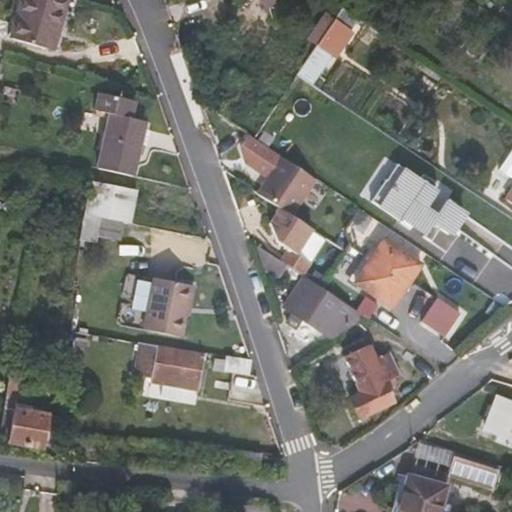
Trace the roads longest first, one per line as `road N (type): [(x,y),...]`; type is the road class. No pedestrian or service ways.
road 1 (residential): [(302,488),(298,451),(228,234),(137,0)]
road 2 (residential): [(302,488),(275,493),(0,462)]
road 3 (residential): [(511,337),(339,469),(302,488)]
